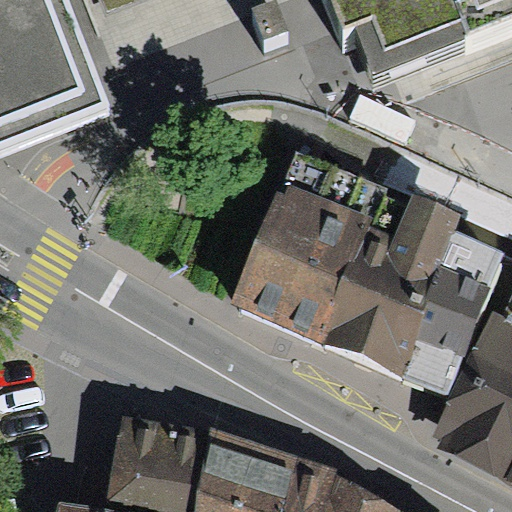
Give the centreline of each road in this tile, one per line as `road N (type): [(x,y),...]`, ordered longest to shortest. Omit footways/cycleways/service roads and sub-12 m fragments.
road 1 (secondary): [(471,511),(0,248)]
road 2 (residential): [(481,166),(286,94),(217,90),(129,126),(14,201)]
